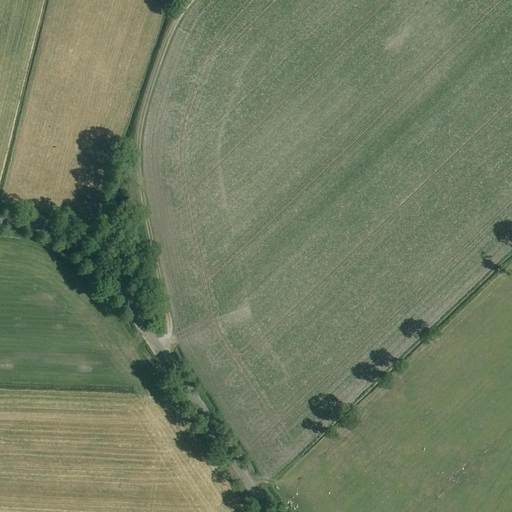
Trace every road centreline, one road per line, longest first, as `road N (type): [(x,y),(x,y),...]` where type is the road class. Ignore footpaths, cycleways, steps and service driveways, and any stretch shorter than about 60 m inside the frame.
road 1 (unclassified): [(267,511),(109,272),(60,234),(0,220)]
road 2 (track): [(189,0),(139,121),(139,186),(168,327),(155,341)]
